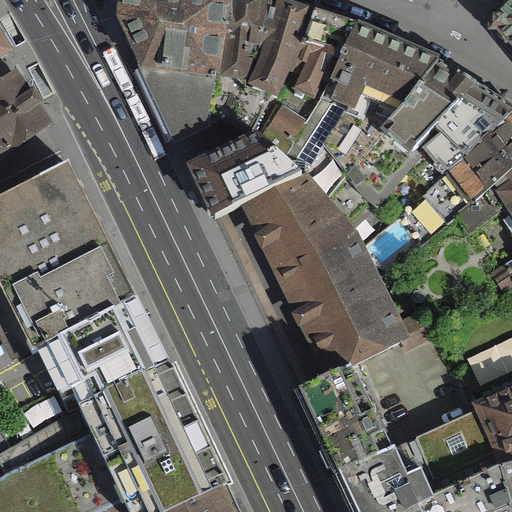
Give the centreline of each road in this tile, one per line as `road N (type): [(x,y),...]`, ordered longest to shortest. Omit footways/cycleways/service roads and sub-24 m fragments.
road 1 (primary): [(101,102),(294,511)]
road 2 (residential): [(353,0),(472,54),(511,87)]
road 3 (primary): [(25,0),(101,102)]
